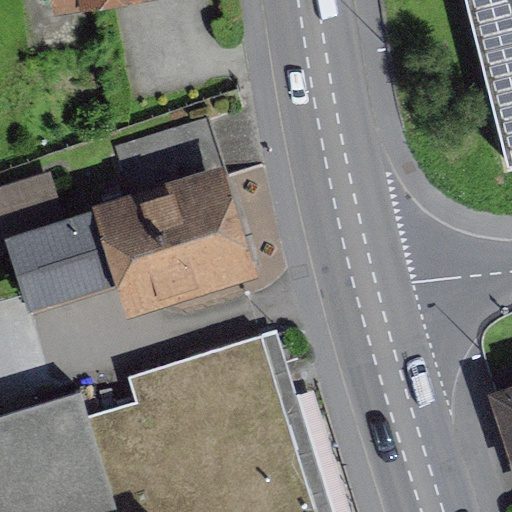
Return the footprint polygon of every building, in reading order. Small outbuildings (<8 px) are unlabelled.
[(63,0),(67,19),(187,1),(186,0),(63,0)] [(511,0),(473,0),(511,150),(511,0)] [(0,370),(273,282),(236,167),(79,218),(62,167),(0,186),(0,257),(15,253),(28,291),(0,300),(0,370)] [(88,412),(118,511),(318,511),(262,331),(127,372),(135,398),(88,412)] [(0,511),(118,511),(88,412),(80,388),(0,412),(0,511)] [(511,393),(502,397),(511,430),(511,393)]
